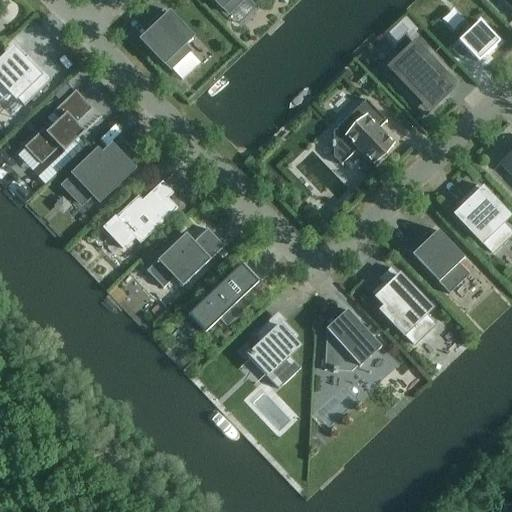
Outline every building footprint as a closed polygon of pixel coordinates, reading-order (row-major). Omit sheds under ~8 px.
[(243,0),(214,0),(228,15),(243,0)] [(511,0),(499,0),(511,13),(511,0)] [(189,52),(182,45),(190,38),(164,10),(148,25),(153,30),(142,40),(155,53),(170,70),(189,52)] [(480,21),(459,41),(479,62),(500,42),(480,21)] [(416,42),(386,69),(424,109),(453,81),(416,42)] [(22,61),(13,51),(0,62),(0,96),(0,97),(1,98),(8,91),(24,107),(51,80),(28,56),(22,61)] [(76,125),(92,109),(75,91),(52,113),(59,120),(53,126),(50,123),(24,148),(40,165),(58,149),(62,153),(83,133),(76,125)] [(344,166),(342,164),(358,149),(374,165),(375,164),(375,163),(382,156),(383,157),(384,156),(383,155),(391,147),(392,148),(393,147),(377,130),(385,123),(386,124),(388,123),(365,99),(364,100),(365,102),(339,126),(338,125),(337,126),(338,128),(333,133),(333,142),(332,142),(332,148),(333,148),(333,157),(343,167),(344,166)] [(96,154),(88,162),(63,185),(64,187),(81,204),(80,204),(82,206),(95,193),(100,199),(136,165),(126,155),(132,150),(120,139),(101,157),(97,153),(96,154)] [(511,152),(500,163),(511,175),(511,152)] [(128,206),(103,230),(122,250),(134,238),(140,244),(177,209),(168,199),(173,194),(162,182),(141,202),(137,197),(128,206)] [(332,184),(323,190),(332,205),(342,199),(332,184)] [(501,223),(507,217),(477,185),(458,203),(463,209),(456,215),(492,254),(511,235),(501,223)] [(193,243),(185,234),(146,272),(163,289),(174,279),(182,288),(224,247),(207,230),(193,243)] [(463,258),(455,250),(437,231),(432,236),(428,232),(408,251),(416,260),(422,267),(449,295),(457,287),(458,289),(463,285),(461,283),(469,276),(458,264),(463,259),(464,259),(463,258)] [(255,283),(241,268),(242,266),(241,265),(187,315),(189,317),(190,316),(205,331),(203,332),(205,334),(258,283),(257,282),(255,283)] [(382,312),(414,345),(434,326),(423,315),(429,309),(390,268),(379,279),(382,283),(372,293),(387,308),(382,312)] [(358,366),(359,368),(381,348),(347,311),(325,330),(327,331),(326,332),(324,371),(333,371),(333,373),(337,374),(337,372),(351,372),(358,366)] [(248,357),(278,390),(300,369),(288,356),(298,347),(292,341),(297,336),(284,322),(279,327),(271,319),(254,335),(262,343),(248,357)] [(414,397),(438,374),(419,355),(395,377),(414,397)]
